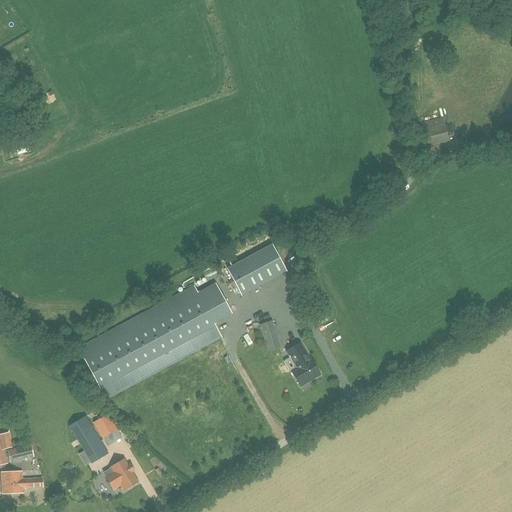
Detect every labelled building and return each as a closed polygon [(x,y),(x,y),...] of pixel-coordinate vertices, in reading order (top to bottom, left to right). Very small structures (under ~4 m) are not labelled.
[(448,121),(426,122),(427,144),(449,143),(448,121)] [(464,137),(451,141),(454,154),(468,151),(464,137)] [(242,296),(286,272),(272,245),(227,269),(242,296)] [(207,312),(225,302),(216,285),(198,294),(194,287),(79,349),(106,399),(221,337),(207,312)] [(269,353),(281,348),(272,321),(259,325),(269,353)] [(300,387),(320,375),(310,359),(309,360),(299,344),(286,352),(296,368),(291,371),(300,387)] [(103,438),(116,430),(107,414),(93,422),(103,438)] [(86,449),(93,461),(94,462),(108,454),(85,417),(71,426),(86,449)] [(0,436),(0,435),(0,465),(7,464),(3,449),(12,448),(8,434),(0,436)] [(35,457),(32,446),(8,453),(10,463),(35,457)] [(124,490),(137,482),(132,473),(133,471),(129,464),(127,465),(124,460),(111,468),(111,469),(105,472),(107,476),(106,477),(113,489),(121,485),(124,490)] [(43,478),(32,479),(22,480),(21,472),(1,473),(3,494),(22,493),(22,489),(44,487),(43,478)]
